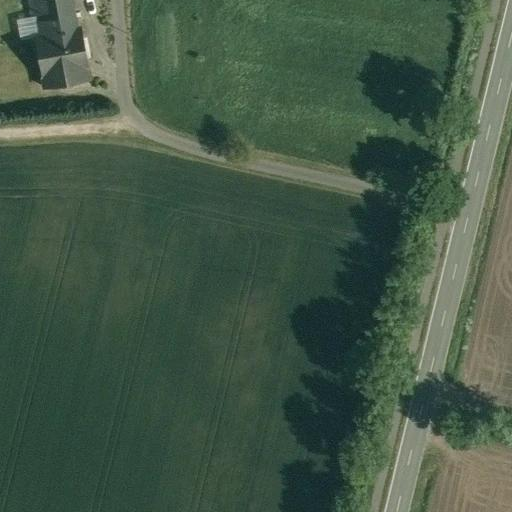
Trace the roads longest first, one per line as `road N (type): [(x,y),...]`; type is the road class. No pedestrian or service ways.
road 1 (tertiary): [(511,34),(396,511)]
road 2 (track): [(133,115),(26,121),(8,102),(1,27)]
